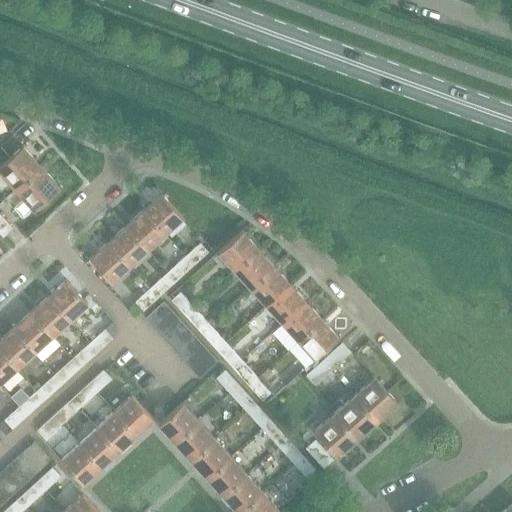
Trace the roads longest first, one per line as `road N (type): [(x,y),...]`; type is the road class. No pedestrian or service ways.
road 1 (residential): [(492,450),(273,220),(136,149)]
road 2 (primary): [(511,121),(178,0)]
road 3 (residential): [(0,277),(136,149)]
road 4 (residential): [(136,149),(0,97)]
road 5 (residential): [(374,511),(492,450)]
